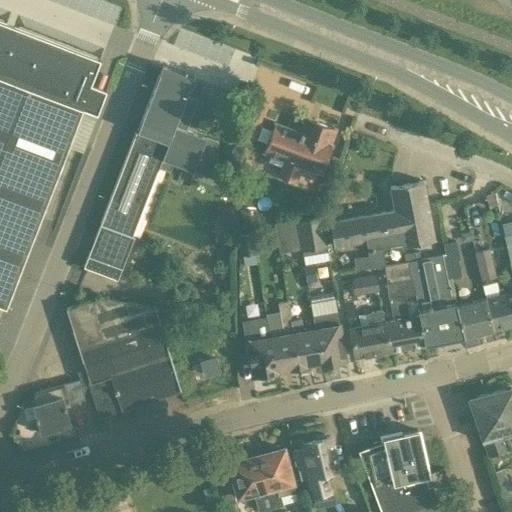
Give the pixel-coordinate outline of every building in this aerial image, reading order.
[(0,303),(6,306),(91,84),(100,60),(0,21),(0,303)] [(193,77),(161,64),(136,129),(134,129),(97,226),(98,226),(84,265),(116,278),(131,239),(159,167),(172,172),(175,162),(217,178),(218,141),(186,128),(197,99),(186,95),(193,77)] [(250,143),(265,101),(252,97),(237,138),(250,143)] [(273,122),(264,148),(285,156),(278,175),(294,181),(301,163),(320,170),(330,144),(328,143),(334,127),(306,117),(302,130),(299,129),(298,132),(273,122)] [(333,244),(348,242),(352,241),(353,247),(366,245),(368,254),(353,257),(355,269),(384,264),(385,264),(385,263),(381,245),(400,241),(401,245),(434,238),(422,179),(389,186),(393,208),(329,221),(333,244)] [(485,194),(488,206),(497,204),(494,192),(485,194)] [(234,204),(217,205),(217,222),(234,222),(234,204)] [(328,245),(322,215),(296,220),(301,249),(303,256),(328,252),(327,245),(328,245)] [(300,248),(300,249),(301,249),(296,220),(296,219),(274,222),(279,252),(300,248)] [(257,252),(254,231),(238,234),(241,255),(242,254),(243,263),(257,261),(256,252),(257,252)] [(506,245),(505,246),(511,275),(511,231),(503,234),(506,245)] [(441,253),(446,278),(462,274),(458,259),(460,258),(456,240),(444,242),(443,242),(445,253),(441,253)] [(474,250),(481,280),(496,276),(489,247),(474,250)] [(404,253),(405,260),(408,260),(420,258),(419,250),(404,253)] [(462,336),(454,305),(452,295),(449,295),(441,253),(420,258),(408,260),(415,301),(417,301),(418,308),(417,308),(418,313),(417,313),(417,315),(424,344),(462,336)] [(394,320),(384,321),(389,350),(423,343),(424,344),(417,315),(417,313),(409,315),(406,303),(415,301),(408,260),(405,260),(385,263),(385,264),(384,264),(387,282),(386,282),(392,314),(393,314),(394,320)] [(314,263),(304,265),(306,281),(317,279),(314,263)] [(354,294),(378,290),(375,273),(351,277),(354,294)] [(484,297),(492,329),(511,323),(511,290),(484,298),(484,297)] [(66,307),(89,379),(90,379),(101,413),(121,407),(121,408),(169,392),(169,391),(180,388),(154,304),(98,297),(66,307)] [(321,362),(323,362),(325,364),(332,362),(334,360),(346,358),(338,311),(336,311),(334,297),(310,301),(313,316),(312,316),(314,328),(315,328),(321,362)] [(492,329),(484,297),(454,305),(462,336),(463,336),(492,329)] [(270,336),(276,370),(276,368),(290,366),(290,361),(297,360),(290,320),(287,301),(278,302),(283,333),(270,336)] [(369,324),(349,328),(354,356),(389,350),(384,321),(382,309),(367,312),(369,324)] [(194,335),(214,329),(211,316),(190,321),(194,335)] [(315,328),(314,328),(304,330),(302,318),(290,320),(297,360),(306,359),(306,363),(320,361),(320,362),(321,362),(315,328)] [(276,370),(270,336),(257,338),(254,319),(242,321),(245,340),(251,374),(262,372),(266,374),(272,373),(273,370),(276,370)] [(215,356),(201,361),(205,374),(219,370),(215,356)] [(34,403),(33,403),(36,415),(35,416),(36,420),(37,420),(41,431),(70,423),(64,404),(85,398),(79,378),(35,391),(32,397),(34,403)] [(511,389),(511,387),(468,398),(481,437),(488,456),(506,450),(511,448),(511,389)] [(417,428),(416,428),(382,436),(383,440),(358,450),(380,511),(442,511),(432,483),(427,485),(423,475),(428,474),(421,446),(419,436),(417,429),(417,428)] [(329,435),(325,436),(325,433),(315,435),(316,438),(302,442),(303,447),(291,449),(295,465),(297,464),(301,479),(307,477),(311,496),(330,492),(326,471),(337,469),(329,435)] [(15,444),(21,442),(19,434),(12,436),(15,444)] [(283,446),(279,448),(276,444),(269,446),(269,450),(256,454),(270,508),(283,505),(280,496),(295,492),(283,446)] [(256,454),(243,457),(240,454),(233,456),(232,460),(228,461),(237,494),(252,490),(258,511),(270,508),(256,454)] [(86,511),(83,500),(51,510),(51,511),(86,511)]
